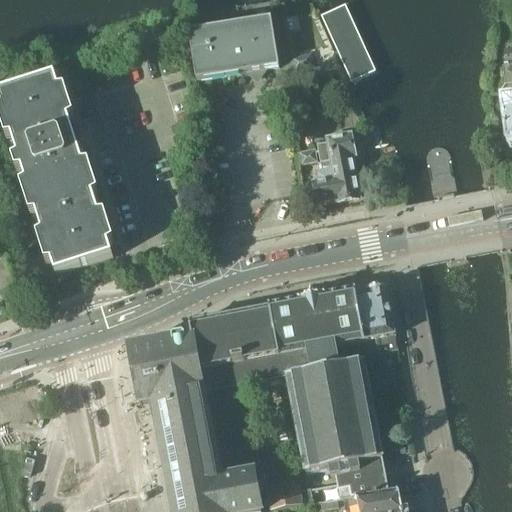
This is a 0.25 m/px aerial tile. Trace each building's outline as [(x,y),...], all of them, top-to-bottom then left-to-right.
[(342,18),(321,27),(355,100),(375,91),(342,18)] [(271,19),(188,32),(196,82),(198,82),(249,74),(251,75),(256,79),(261,72),(279,69),(271,19)] [(311,55),(290,59),(292,69),(293,74),(314,70),(311,55)] [(511,64),(503,65),(506,87),(501,94),(506,145),(510,151),(511,150),(511,64)] [(73,134),(56,79),(0,97),(0,104),(56,279),(113,260),(80,156),(85,151),(84,148),(80,136),(73,134)] [(305,98),(291,101),(294,115),(308,112),(305,98)] [(338,180),(354,177),(350,158),(354,158),(350,137),(328,141),(329,145),(318,147),(318,150),(321,164),(322,171),(334,169),(336,178),(338,180)] [(321,164),(318,150),(298,154),(301,167),(321,164)] [(358,199),(354,177),(338,180),(336,178),(334,169),(322,171),(315,172),(317,181),(314,182),(318,202),(338,199),(338,203),(358,199)] [(306,202),(313,201),(311,190),(304,192),(306,202)] [(8,265),(0,267),(0,302),(1,305),(20,298),(8,265)] [(368,297),(358,299),(365,345),(370,344),(373,357),(396,353),(385,292),(367,295),(368,297)] [(365,346),(365,345),(357,298),(356,294),(326,300),(326,299),(298,304),(298,305),(270,311),(270,313),(190,328),(192,339),(167,344),(167,346),(130,353),(140,409),(153,406),(174,511),(261,511),(238,390),(288,381),(306,476),(329,472),(383,461),(364,363),(340,368),(337,350),(346,348),(348,362),(363,359),(361,346),(363,345),(363,346),(365,346)] [(390,448),(392,458),(406,455),(404,445),(390,448)] [(30,479),(35,463),(27,461),(22,477),(30,479)] [(339,503),(389,494),(383,461),(329,472),(331,481),(335,480),(337,488),(309,493),(312,507),(339,503)] [(285,511),(302,509),(299,494),(298,489),(293,485),(271,489),(267,495),(270,511),(285,511)] [(312,507),(309,493),(299,494),(302,509),(312,507)] [(400,511),(397,494),(388,495),(339,503),(341,511),(400,511)]
